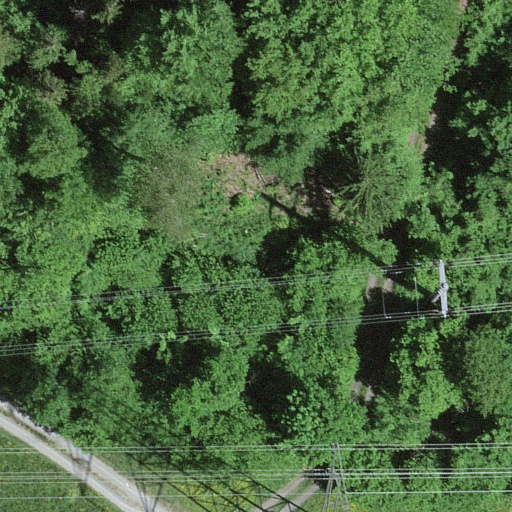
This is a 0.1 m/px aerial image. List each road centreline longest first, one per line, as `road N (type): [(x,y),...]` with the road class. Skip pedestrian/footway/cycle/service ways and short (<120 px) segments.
road 1 (track): [(269,511),(358,432),(462,0)]
road 2 (track): [(138,511),(84,466),(0,417)]
